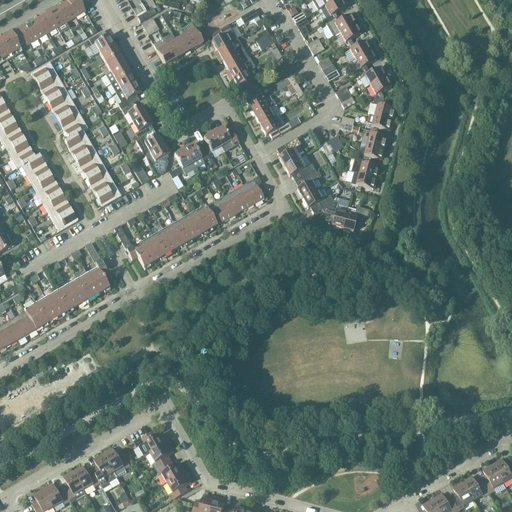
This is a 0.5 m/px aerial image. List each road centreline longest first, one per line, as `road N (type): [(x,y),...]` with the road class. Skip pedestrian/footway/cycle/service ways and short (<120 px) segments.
road 1 (residential): [(320,511),(207,481),(161,408),(9,494),(2,499),(10,511)]
road 2 (residential): [(103,0),(174,120),(186,125),(228,110),(255,157)]
road 3 (residential): [(255,157),(330,109),(273,2)]
road 4 (residential): [(136,296),(285,210)]
road 5 (residential): [(0,374),(136,296)]
road 6 (residential): [(511,440),(401,501)]
